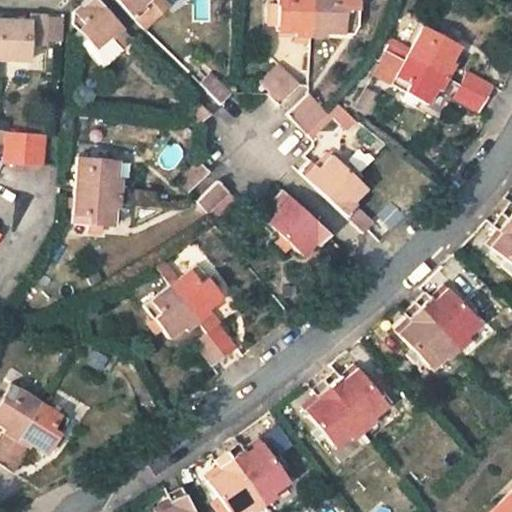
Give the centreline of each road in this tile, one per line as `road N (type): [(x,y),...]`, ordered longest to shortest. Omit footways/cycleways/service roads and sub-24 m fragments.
road 1 (residential): [(69,511),(217,427),(391,275)]
road 2 (residential): [(391,275),(230,123)]
road 3 (residential): [(391,275),(434,234),(511,128)]
